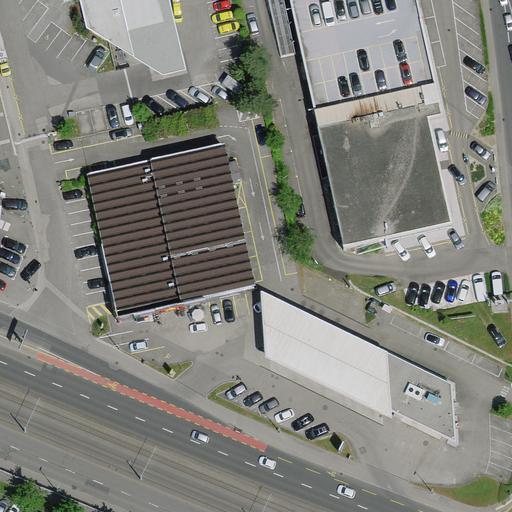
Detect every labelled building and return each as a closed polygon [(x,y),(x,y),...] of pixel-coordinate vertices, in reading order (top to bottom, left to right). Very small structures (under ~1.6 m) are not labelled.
[(171,0),(81,0),(88,25),(163,71),(187,66),(171,0)] [(293,0),(346,256),(452,235),(429,126),(441,124),(416,0),(293,0)] [(227,147),(88,177),(119,321),(258,291),(227,147)] [(0,217),(0,268),(10,258),(0,217)] [(386,410),(383,351),(262,294),(266,362),(395,425),(395,414),(386,410)] [(459,444),(454,385),(383,351),(386,410),(395,414),(459,444)]
